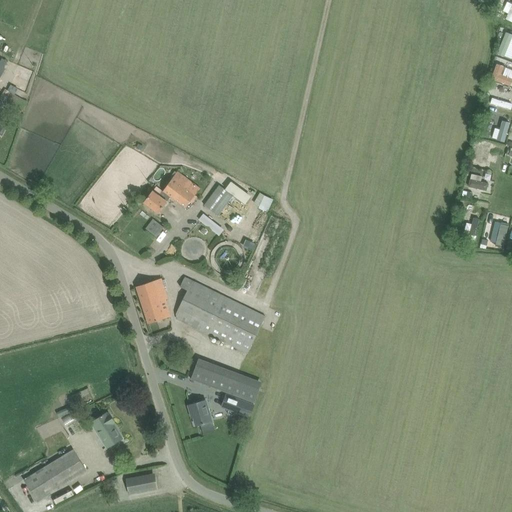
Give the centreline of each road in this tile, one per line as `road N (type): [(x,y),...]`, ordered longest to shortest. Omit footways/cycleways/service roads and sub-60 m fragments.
road 1 (unclassified): [(265,511),(185,476),(114,259),(97,237),(0,176)]
road 2 (unknown): [(143,350),(167,329),(161,280),(114,259)]
